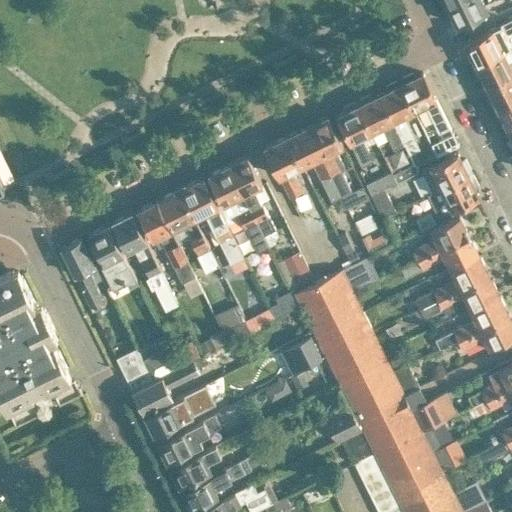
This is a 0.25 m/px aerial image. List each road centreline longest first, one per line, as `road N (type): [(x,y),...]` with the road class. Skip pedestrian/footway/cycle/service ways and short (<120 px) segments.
road 1 (residential): [(49,232),(435,41)]
road 2 (residential): [(163,511),(34,240)]
road 3 (residential): [(511,206),(435,41)]
